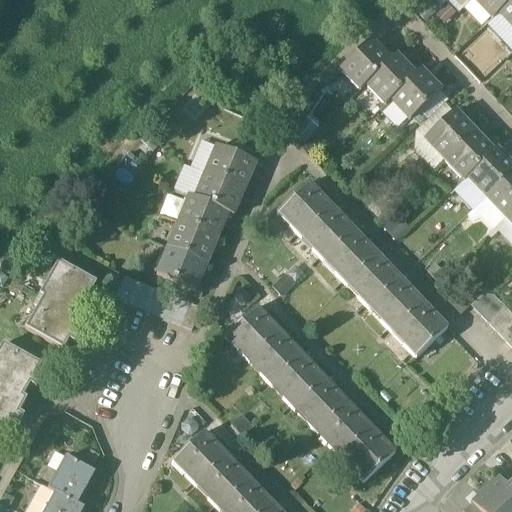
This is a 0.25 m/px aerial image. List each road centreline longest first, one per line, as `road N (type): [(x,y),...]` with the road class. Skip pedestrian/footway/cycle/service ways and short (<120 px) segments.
road 1 (residential): [(124,511),(137,450),(174,372)]
road 2 (residential): [(511,410),(426,487),(412,511)]
